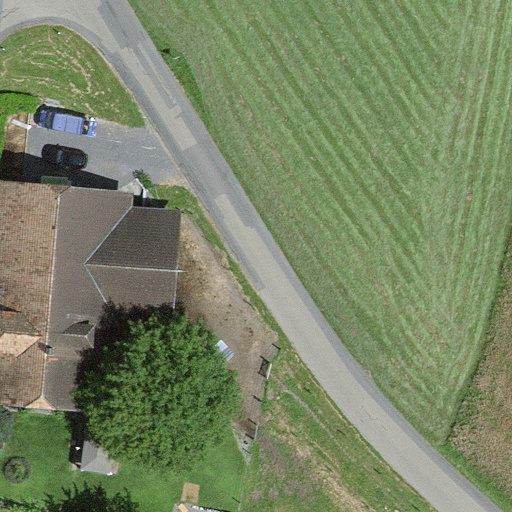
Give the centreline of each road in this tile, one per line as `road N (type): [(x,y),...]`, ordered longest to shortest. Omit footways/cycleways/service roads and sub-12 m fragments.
road 1 (unclassified): [(460,511),(330,366),(162,112),(76,0)]
road 2 (unknown): [(182,454),(207,181)]
